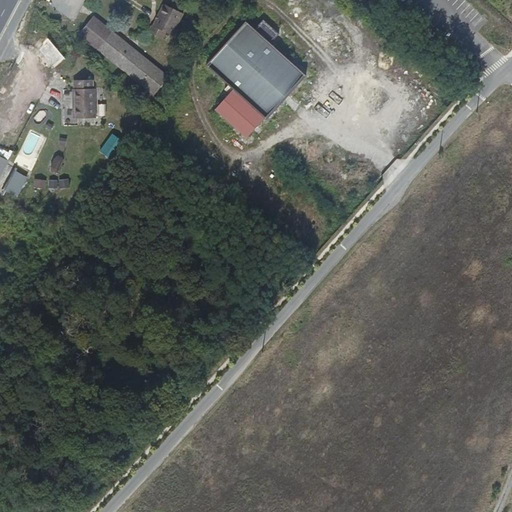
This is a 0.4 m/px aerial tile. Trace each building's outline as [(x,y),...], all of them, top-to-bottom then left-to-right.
[(167,44),(177,24),(158,14),(147,36),(146,35),(142,42),(156,49),(159,42),(166,46),(167,44)] [(153,95),(164,79),(88,21),(75,37),(153,95)] [(233,94),(219,111),(252,139),(270,118),(272,119),(287,101),(295,92),(310,73),(247,21),(209,67),(232,86),(237,90),(233,94)] [(50,37),(36,47),(50,67),(64,58),(50,37)] [(72,122),(95,121),(94,94),(92,94),(92,86),(74,86),(75,95),(72,95),(72,122)] [(237,90),(232,86),(228,91),(233,94),(237,90)] [(295,92),(287,101),(294,107),(302,98),(295,92)] [(48,138),(31,129),(15,163),(32,171),(48,138)] [(110,155),(122,140),(112,132),(100,147),(110,155)] [(58,172),(63,157),(54,154),(50,169),(58,172)] [(14,168),(3,188),(16,195),(27,176),(14,168)]
